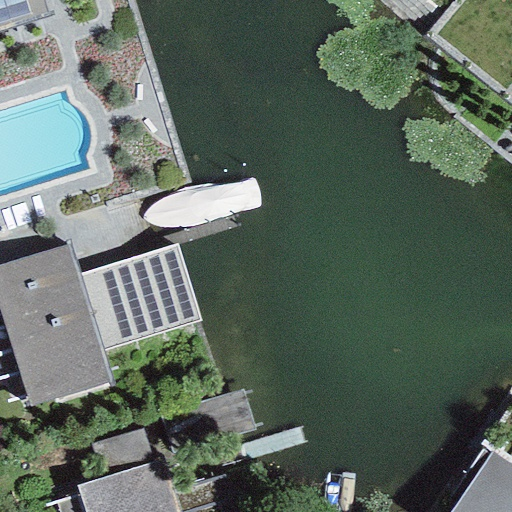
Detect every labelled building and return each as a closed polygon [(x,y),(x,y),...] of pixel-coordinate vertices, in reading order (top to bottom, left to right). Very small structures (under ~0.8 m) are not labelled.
[(0,0),(0,30),(45,16),(40,0),(0,0)] [(68,243),(0,264),(0,316),(29,409),(112,383),(102,350),(78,274),(68,243)] [(78,274),(102,350),(199,320),(175,244),(78,274)] [(90,444),(101,479),(152,463),(141,428),(90,444)] [(511,511),(511,467),(490,452),(449,511),(511,511)] [(101,479),(76,487),(83,511),(176,511),(160,461),(152,463),(101,479)]
